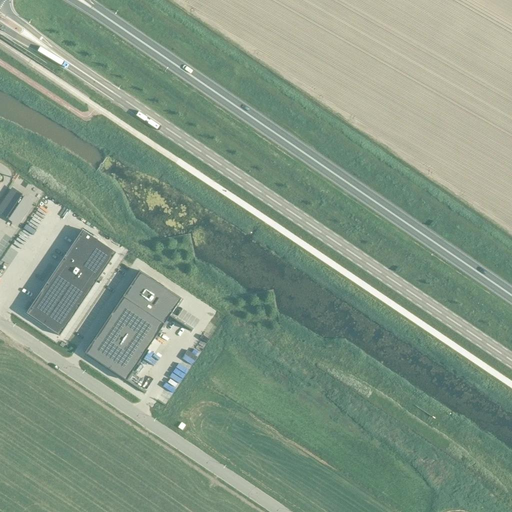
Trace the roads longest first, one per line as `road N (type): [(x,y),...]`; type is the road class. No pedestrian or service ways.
road 1 (secondary): [(511,361),(52,51)]
road 2 (trunk): [(511,296),(81,0)]
road 3 (unclassified): [(0,323),(280,511)]
